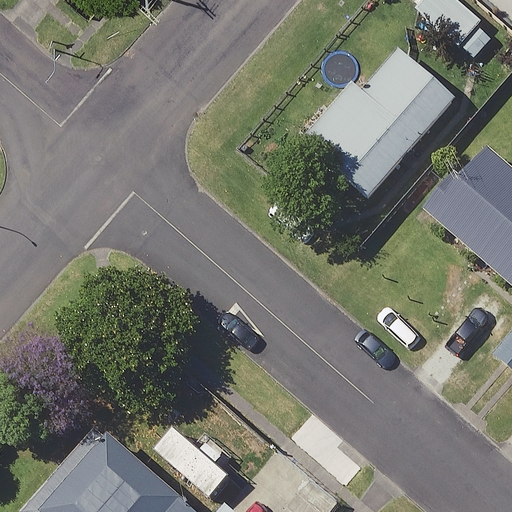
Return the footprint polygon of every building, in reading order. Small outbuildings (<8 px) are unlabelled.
[(482,26),(452,0),(428,0),(417,14),(460,52),(482,26)] [(305,146),(370,202),(456,103),(399,54),(363,95),(355,88),(305,146)] [(511,173),(488,153),(431,220),(511,290),(511,173)] [(511,337),(494,359),(511,374),(511,337)] [(230,486),(175,437),(155,458),(211,508),(230,486)] [(181,511),(183,511),(109,445),(49,511),(181,511)]
